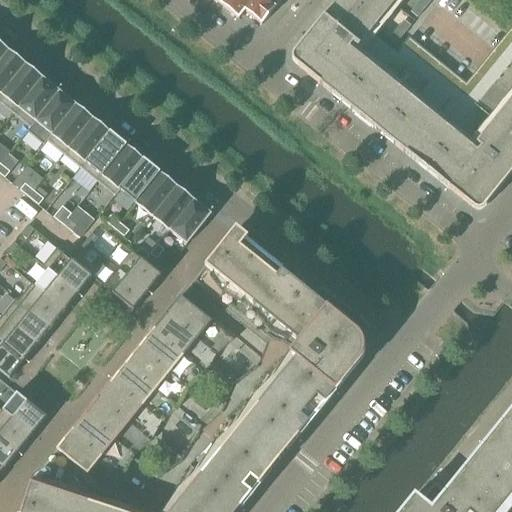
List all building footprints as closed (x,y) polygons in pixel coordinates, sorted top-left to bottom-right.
[(238,20),(245,12),(254,0),(226,0),(221,6),(238,20)] [(254,0),(245,12),(261,26),(282,0),(254,0)] [(337,0),(324,16),(302,43),(296,52),(297,53),(298,52),(299,53),(298,55),(305,60),(299,67),(298,66),(297,67),(318,85),(332,96),(333,95),(337,90),(345,96),(341,101),(340,102),(354,114),(370,127),(385,138),(386,137),(390,132),(397,138),(393,143),(393,145),(418,165),(419,164),(423,159),(431,165),(427,170),(426,171),(440,183),(447,189),(448,189),(471,161),(477,153),(350,50),(354,45),(358,49),(375,27),(393,5),(397,0),(337,0)] [(420,0),(418,3),(425,9),(432,0),(431,0),(420,0)] [(410,12),(417,18),(425,9),(418,3),(410,12)] [(396,30),(403,35),(410,26),(404,21),(396,30)] [(403,35),(396,30),(389,39),(396,44),(403,35)] [(0,62),(9,52),(0,44),(0,62)] [(0,97),(26,65),(9,52),(0,62),(0,97)] [(43,79),(26,65),(0,97),(0,104),(13,115),(43,79)] [(59,93),(43,79),(13,115),(30,129),(59,93)] [(46,142),(47,142),(76,106),(59,93),(30,129),(31,129),(35,124),(51,136),(46,142)] [(511,100),(511,101),(476,145),(481,149),(477,153),(471,161),(448,189),(462,201),(468,193),(483,205),(490,195),(493,198),(511,174),(511,100)] [(93,120),(76,106),(47,142),(64,156),(93,120)] [(110,133),(93,120),(64,156),(81,169),(110,133)] [(127,147),(110,133),(81,169),(97,183),(127,147)] [(143,161),(127,147),(97,183),(114,197),(143,161)] [(143,161),(114,197),(115,197),(119,192),(135,205),(160,174),(143,161)] [(10,173),(0,165),(0,175),(5,179),(10,173)] [(177,188),(160,174),(135,205),(152,218),(177,188)] [(25,185),(20,191),(29,199),(34,193),(25,185)] [(152,218),(169,232),(194,201),(177,188),(152,218)] [(43,200),(34,193),(29,199),(38,206),(43,200)] [(211,216),(194,201),(169,232),(186,246),(211,216)] [(58,212),(53,218),(63,226),(68,220),(58,212)] [(77,227),(72,233),(79,239),(93,223),(85,217),(77,227)] [(110,217),(105,223),(115,230),(120,224),(110,217)] [(77,227),(68,220),(63,226),(72,233),(77,227)] [(129,232),(120,224),(115,230),(124,238),(129,232)] [(28,226),(20,235),(26,240),(34,231),(28,226)] [(77,467),(78,467),(57,450),(32,481),(21,511),(238,511),(240,510),(253,494),(259,486),(272,470),(286,453),(296,441),(310,424),(324,407),(334,394),(359,363),(360,361),(362,359),(363,356),(363,354),(364,351),(364,349),(363,346),(363,343),(362,341),(361,338),(359,336),(357,334),(356,332),(328,310),(313,298),(295,284),(266,260),(253,250),(245,243),(248,240),(236,230),(230,236),(208,264),(204,268),(197,278),(198,278),(199,278),(207,290),(240,316),(249,306),(297,344),(288,355),(295,360),(172,511),(132,511),(88,476),(77,467)] [(84,243),(90,248),(98,239),(92,234),(84,243)] [(14,243),(6,253),(12,258),(20,249),(14,243)] [(83,258),(90,248),(84,243),(77,253),(83,258)] [(150,255),(156,260),(164,251),(157,246),(150,255)] [(140,248),(135,255),(144,262),(149,256),(140,248)] [(43,267),(78,296),(92,279),(92,278),(71,261),(57,249),(43,267)] [(147,295),(161,277),(131,253),(117,270),(147,295)] [(32,284),(31,285),(65,312),(78,296),(43,267),(42,267),(48,272),(35,287),(32,284)] [(133,312),(147,295),(117,270),(103,288),(133,312)] [(51,329),(65,312),(31,285),(18,301),(16,300),(15,300),(51,329)] [(211,323),(201,315),(181,299),(182,298),(181,297),(166,316),(187,333),(197,341),(211,323)] [(37,346),(51,329),(15,300),(2,317),(37,346)] [(183,358),(197,341),(187,333),(166,316),(152,333),(173,349),(183,358)] [(2,317),(0,319),(0,343),(24,363),(37,346),(2,317)] [(183,358),(173,349),(152,333),(139,349),(159,366),(170,375),(183,358)] [(0,372),(10,380),(24,363),(0,343),(0,372)] [(156,391),(170,375),(159,366),(139,349),(125,366),(146,383),(156,391)] [(143,408),(156,391),(146,383),(125,366),(112,383),(132,400),(143,408)] [(119,416),(129,425),(143,408),(132,400),(112,383),(98,400),(119,416)] [(16,394),(2,412),(32,436),(50,414),(36,402),(32,407),(16,394)] [(129,425),(119,416),(98,400),(84,416),(105,433),(116,442),(129,425)] [(511,511),(511,410),(445,494),(435,486),(422,502),(415,497),(402,511),(511,511)] [(0,414),(0,438),(19,453),(32,436),(2,412),(0,414)] [(116,442),(105,433),(84,416),(71,433),(91,450),(102,459),(116,442)] [(71,433),(57,450),(78,467),(77,467),(88,476),(102,459),(91,450),(71,433)] [(0,465),(5,470),(19,453),(0,438),(0,465)]
